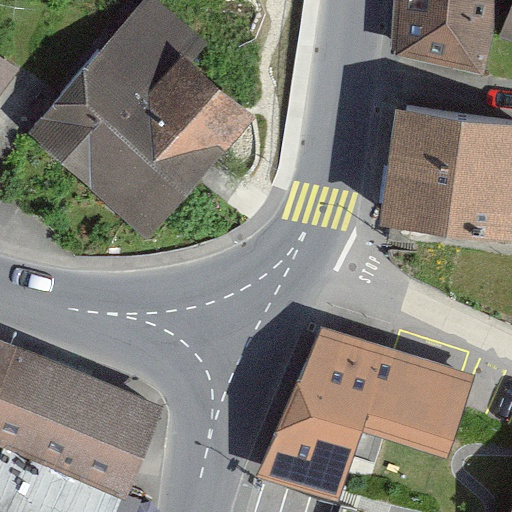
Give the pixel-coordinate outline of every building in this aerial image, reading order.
[(142,0),(29,126),(84,176),(191,55),(204,41),(158,0),(142,0)] [(496,0),(403,0),(397,51),(480,70),(496,0)] [(511,4),(503,28),(511,31),(511,4)] [(191,55),(84,176),(142,228),(250,113),(191,55)] [(0,93),(18,69),(0,57),(0,93)] [(511,117),(395,105),(384,218),(511,231),(511,117)] [(473,372),(321,326),(261,473),(338,497),(361,423),(448,450),(473,372)] [(0,375),(9,355),(0,350),(0,375)] [(108,511),(150,414),(9,355),(0,375),(0,440),(7,444),(0,460),(0,511),(108,511)]
